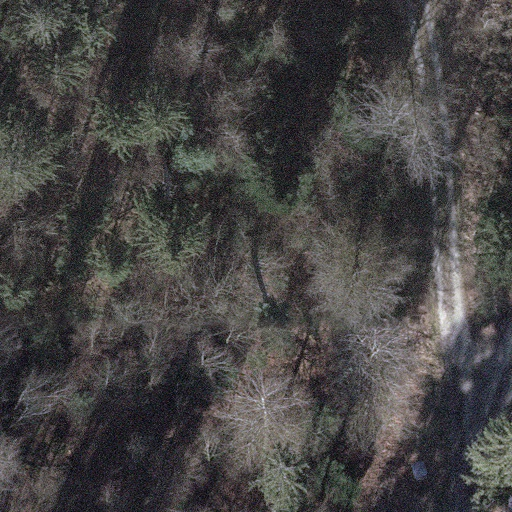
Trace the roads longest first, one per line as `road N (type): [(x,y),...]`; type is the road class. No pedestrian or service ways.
road 1 (track): [(394,0),(423,97),(461,511)]
road 2 (track): [(464,491),(511,329)]
